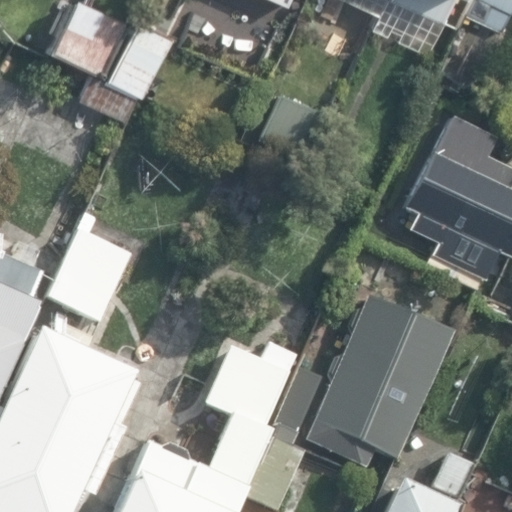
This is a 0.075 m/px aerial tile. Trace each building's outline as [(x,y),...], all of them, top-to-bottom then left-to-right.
[(132,22),(85,0),(82,0),(57,54),(105,77),(132,22)] [(459,0),(456,7),(501,25),(511,0),(459,0)] [(183,34),(146,15),(111,81),(148,101),(183,34)] [(485,130),(445,110),(399,205),(435,222),(424,246),(476,271),(488,246),(500,251),(511,225),(511,186),(495,179),(504,160),(477,147),(485,130)] [(99,213),(81,205),(43,289),(101,315),(132,245),(93,227),(99,213)] [(0,365),(47,262),(0,240),(0,365)] [(445,328),(361,291),(297,435),(358,462),(367,443),(389,453),(445,328)] [(70,511),(135,370),(28,321),(0,381),(0,511),(70,511)] [(284,348),(252,334),(246,349),(223,339),(198,395),(221,405),(199,456),(136,429),(100,511),(223,511),(263,422),(254,418),(284,348)] [(511,375),(466,477),(511,497),(511,375)] [(441,511),(447,501),(390,475),(373,511),(441,511)]
